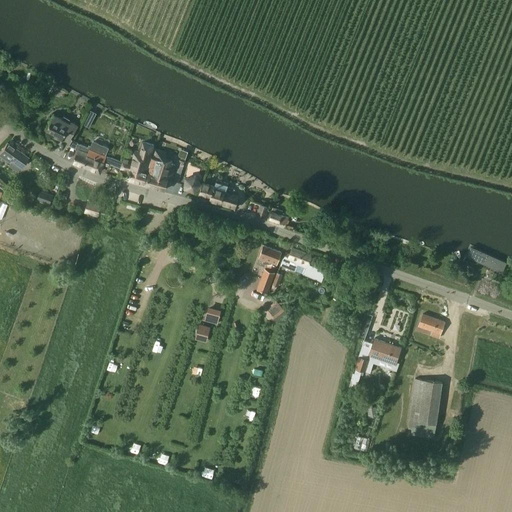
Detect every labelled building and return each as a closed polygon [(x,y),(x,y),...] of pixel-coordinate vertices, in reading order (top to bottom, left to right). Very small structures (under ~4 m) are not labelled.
[(71,121),(70,123),(55,116),(47,131),(58,137),(57,139),(61,141),(64,136),(71,139),(78,125),(71,121)] [(83,125),(89,127),(92,121),(87,118),(83,125)] [(107,147),(109,143),(97,136),(95,140),(107,147)] [(112,158),(112,159),(105,156),(109,148),(92,141),(90,146),(89,145),(88,148),(71,141),(69,147),(78,151),(73,163),(98,173),(103,162),(121,169),(123,163),(112,158)] [(129,181),(145,184),(151,154),(152,155),(155,144),(142,141),(140,152),(135,151),(129,181)] [(7,143),(0,153),(0,155),(10,163),(11,161),(21,168),(28,158),(7,143)] [(152,157),(146,185),(165,191),(167,181),(171,182),(176,165),(171,164),(173,159),(165,157),(166,151),(154,149),(152,157)] [(201,185),(196,177),(186,179),(186,189),(195,192),(201,185)] [(203,183),(199,196),(211,199),(210,201),(234,209),(238,196),(234,195),(235,190),(227,187),(228,184),(216,180),(214,186),(203,183)] [(53,196),(40,191),(37,200),(49,205),(53,196)] [(84,212),(98,217),(102,205),(87,201),(84,212)] [(265,220),(269,208),(260,205),(256,217),(265,220)] [(282,215),(282,216),(272,213),(270,220),(279,224),(279,223),(286,225),(289,217),(282,215)] [(264,246),(259,258),(267,261),(272,263),(271,265),(267,265),(265,270),(273,273),(281,252),(264,246)] [(497,272),(501,261),(464,248),(460,258),(497,272)] [(286,253),(281,266),(295,271),(302,274),(321,282),(325,271),(308,264),(311,256),(293,249),(290,255),(286,253)] [(265,270),(264,269),(257,289),(267,293),(274,273),(273,273),(265,270)] [(277,273),(272,285),(277,287),(282,275),(277,273)] [(267,311),(275,320),(286,311),(278,302),(267,311)] [(219,323),(220,308),(206,307),(205,322),(219,323)] [(365,337),(373,315),(365,312),(357,334),(365,337)] [(445,322),(423,314),(419,326),(432,331),(431,335),(439,338),(445,322)] [(198,328),(196,335),(207,338),(209,331),(198,328)] [(373,344),(369,356),(386,362),(385,367),(396,371),(399,365),(399,364),(396,363),(401,348),(375,339),(373,344)] [(359,356),(355,368),(365,371),(369,359),(368,358),(369,356),(373,344),(364,341),(359,356)] [(415,378),(408,428),(411,429),(410,435),(434,438),(442,382),(415,378)] [(377,416),(376,409),(368,410),(369,417),(377,416)] [(358,435),(355,448),(366,450),(369,438),(358,435)] [(226,461),(229,451),(221,449),(218,459),(226,461)]
